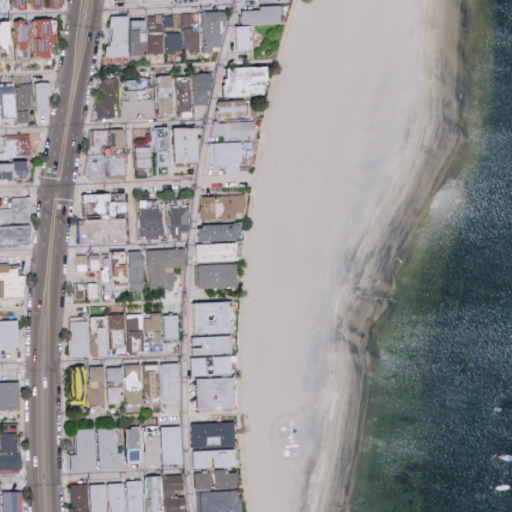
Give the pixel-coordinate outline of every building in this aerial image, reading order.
[(281,5),(261,6),(261,10),(242,10),(243,24),(282,23),(281,5)] [(205,53),(214,52),(214,47),(224,46),(223,20),(228,20),(227,11),(203,11),(205,53)] [(183,51),(198,51),(199,29),(191,28),(191,14),(184,14),(183,51)] [(128,57),(130,16),(113,15),(112,46),(107,46),(106,56),(128,57)] [(56,19),(1,21),(3,49),(12,48),(13,61),(20,61),(20,50),(34,49),(34,57),(54,56),(53,44),(57,44),(56,19)] [(252,49),(251,25),(237,26),(238,49),(252,49)] [(229,96),(270,95),(270,66),(228,67),(229,96)] [(212,73),(197,73),(196,104),(212,104),(212,73)] [(127,90),(128,117),(159,117),(159,113),(172,113),(171,88),(174,88),(174,75),(154,76),(155,89),(127,90)] [(98,79),(99,118),(118,118),(116,78),(98,79)] [(178,112),(193,111),(192,80),(177,81),(178,112)] [(51,82),(38,82),(38,112),(52,111),(51,82)] [(33,86),(0,85),(0,114),(19,114),(19,122),(30,122),(30,109),(33,109),(33,86)] [(255,121),(212,123),(212,138),(256,136),(255,121)] [(172,127),(155,127),(156,166),(173,166),(172,127)] [(200,127),(177,128),(177,163),(201,162),(200,127)] [(126,150),(126,130),(91,129),(90,146),(101,146),(101,149),(126,150)] [(210,164),(243,163),(242,142),(210,143),(210,164)] [(152,147),(137,147),(137,167),(152,167),(152,147)] [(0,152),(0,162),(16,162),(16,152),(0,152)] [(29,162),(0,162),(0,178),(19,178),(19,172),(29,171),(29,162)] [(217,220),(216,196),(203,196),(204,220),(217,220)] [(0,224),(32,224),(31,197),(11,198),(11,208),(0,208),(0,224)] [(142,207),(142,238),(167,238),(167,225),(174,225),(174,238),(183,238),(183,231),(191,231),(191,206),(170,206),(170,218),(163,218),(163,207),(142,207)] [(243,239),(242,224),(202,225),(202,240),(243,239)] [(31,225),(0,226),(0,235),(0,244),(32,243),(31,225)] [(239,243),(196,244),(196,261),(239,260),(239,243)] [(149,250),(151,291),(175,290),(174,268),(188,267),(187,249),(149,250)] [(144,251),(130,251),(131,291),(145,290),(144,251)] [(103,269),(102,255),(75,256),(76,270),(103,269)] [(201,265),(202,288),(239,287),(239,264),(201,265)] [(0,297),(27,296),(26,275),(20,276),(20,268),(11,269),(11,265),(0,265),(0,297)] [(197,302),(198,336),(234,335),(233,301),(197,302)] [(111,315),(111,330),(127,330),(126,314),(111,315)] [(181,339),(180,315),(163,315),(163,332),(144,332),(144,339),(150,339),(150,343),(163,343),(162,339),(181,339)] [(145,315),(146,331),(162,330),(161,315),(145,315)] [(72,357),(93,356),(93,357),(111,356),(110,316),(88,317),(89,321),(71,322),(72,357)] [(129,319),(130,337),(142,337),(142,318),(129,319)] [(0,347),(20,348),(19,320),(0,320),(0,347)] [(234,353),(233,336),(192,337),(193,354),(234,353)] [(231,356),(213,356),(214,374),(232,373),(231,356)] [(192,376),(208,375),(208,357),(192,358),(192,376)] [(180,364),(163,364),(163,378),(171,378),(170,370),(180,370),(180,364)] [(105,405),(105,367),(73,367),(73,396),(73,401),(81,401),(81,396),(87,396),(87,406),(105,405)] [(108,381),(124,380),(124,367),(107,368),(108,381)] [(235,378),(198,378),(199,410),(236,409),(235,378)] [(21,382),(0,382),(0,409),(21,409),(21,382)] [(109,387),(109,403),(125,403),(125,386),(109,387)] [(193,424),(194,468),(213,468),(238,467),(237,447),(236,422),(193,424)] [(148,466),(183,465),(182,426),(163,427),(163,436),(147,437),(148,466)] [(127,428),(128,465),(143,464),(142,427),(127,428)] [(99,429),(101,470),(126,470),(125,452),(119,453),(118,428),(99,429)] [(77,429),(78,455),(72,455),(72,472),(97,471),(96,429),(77,429)] [(0,433),(0,470),(23,469),(23,454),(18,454),(17,433),(0,433)] [(239,471),(195,473),(196,490),(239,488),(239,471)] [(144,511),(144,481),(128,481),(128,511),(144,511)] [(91,485),(92,511),(125,511),(125,483),(91,485)] [(73,511),(89,511),(89,484),(72,485),(73,511)] [(241,511),(240,490),(196,492),(197,511),(241,511)] [(4,511),(23,511),(23,492),(4,492),(4,511)]
